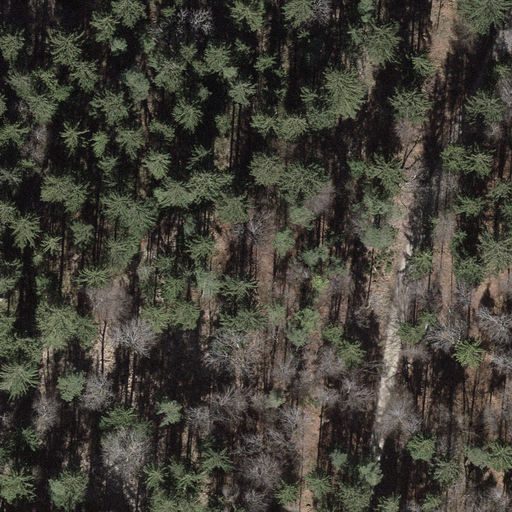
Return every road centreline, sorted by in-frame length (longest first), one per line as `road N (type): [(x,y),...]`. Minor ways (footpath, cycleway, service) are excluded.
road 1 (track): [(511,42),(454,151),(410,260),(394,329)]
road 2 (track): [(365,511),(394,329)]
